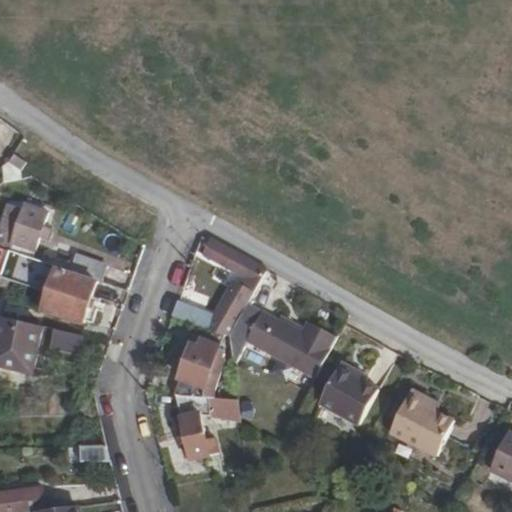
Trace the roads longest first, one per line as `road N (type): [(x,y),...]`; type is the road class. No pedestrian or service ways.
road 1 (residential): [(511,385),(189,212)]
road 2 (residential): [(189,212),(127,408),(153,511)]
road 3 (residential): [(189,212),(91,161),(0,96)]
